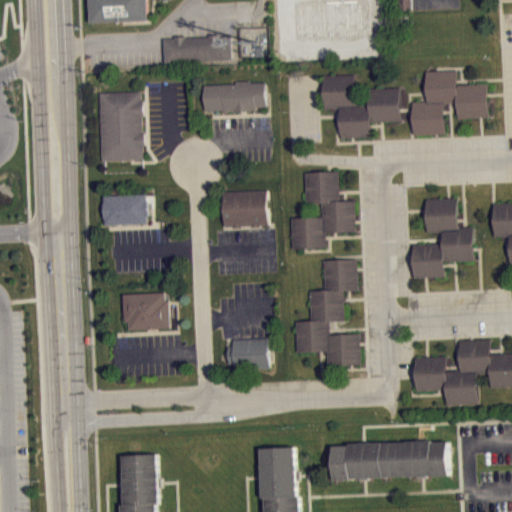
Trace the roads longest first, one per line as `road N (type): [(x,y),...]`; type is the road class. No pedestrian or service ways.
road 1 (secondary): [(65,511),(55,232)]
road 2 (residential): [(195,159),(204,403)]
road 3 (secondary): [(33,0),(43,210),(55,232)]
road 4 (secondary): [(55,232),(67,208),(58,0)]
